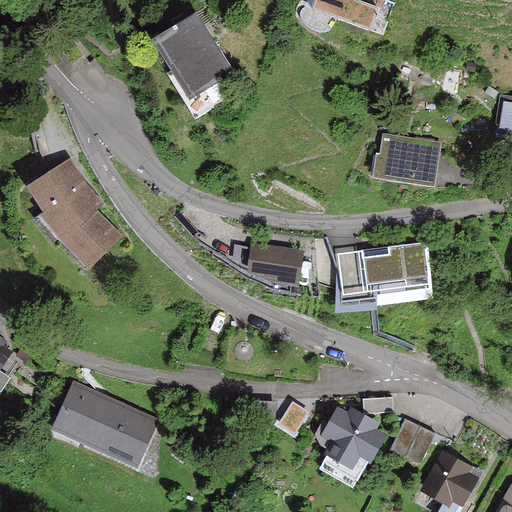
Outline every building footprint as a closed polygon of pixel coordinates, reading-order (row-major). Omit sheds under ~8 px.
[(301,0),(358,23),(367,0),(301,0)] [(221,72),(195,12),(149,31),(175,91),(221,72)] [(511,137),(511,156),(511,159),(511,158),(511,102),(492,99),(486,133),(511,137)] [(362,132),(356,174),(418,183),(424,141),(362,132)] [(57,155),(15,185),(70,262),(104,237),(82,206),(90,201),(57,155)] [(231,268),(279,281),(287,250),(239,237),(231,268)] [(424,248),(339,256),(344,304),(428,296),(424,248)] [(0,350),(0,367),(8,357),(0,350)] [(318,365),(270,361),(269,379),(316,382),(318,365)] [(155,417),(67,379),(46,428),(134,466),(155,417)] [(392,416),(393,401),(364,400),(364,415),(392,416)] [(323,403),(305,439),(354,465),(373,429),(323,403)] [(406,421),(391,453),(421,466),(435,434),(406,421)] [(471,468),(437,451),(416,490),(450,508),(471,468)] [(511,511),(511,484),(507,482),(487,511),(511,511)]
